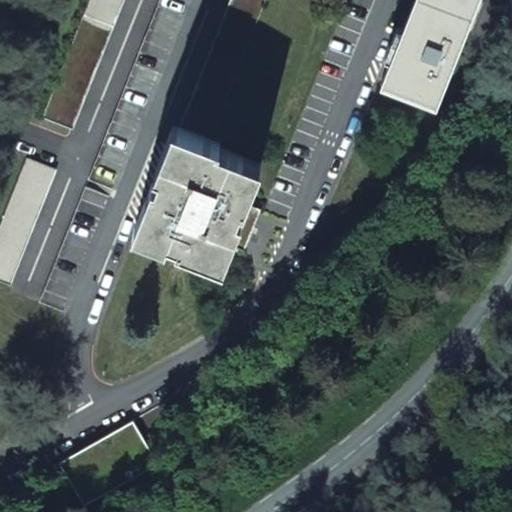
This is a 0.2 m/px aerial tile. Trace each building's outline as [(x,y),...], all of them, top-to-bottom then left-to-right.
[(88,0),(42,118),(70,129),(121,0),(88,0)] [(159,0),(87,180),(114,192),(191,0),(159,0)] [(231,0),(180,129),(209,140),(265,0),(231,0)] [(421,0),(387,87),(436,106),(456,53),(477,0),(421,0)] [(153,182),(135,225),(178,242),(176,245),(218,262),(244,208),(241,206),(261,165),(218,148),(219,145),(209,140),(180,129),(178,128),(156,183),(153,182)] [(26,158),(0,222),(0,281),(8,285),(55,169),(26,158)] [(85,187),(39,303),(67,314),(112,198),(85,187)] [(59,463),(84,507),(157,466),(142,439),(133,421),(59,463)]
